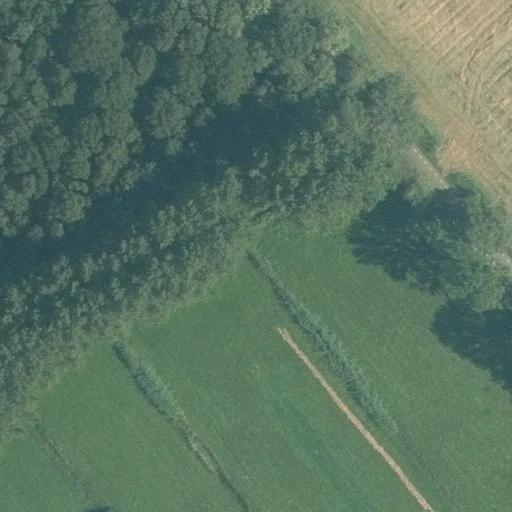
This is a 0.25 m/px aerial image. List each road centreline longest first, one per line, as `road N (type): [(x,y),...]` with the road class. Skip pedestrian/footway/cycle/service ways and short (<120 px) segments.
road 1 (track): [(0,347),(38,313),(384,125)]
road 2 (tertiary): [(511,276),(279,0)]
